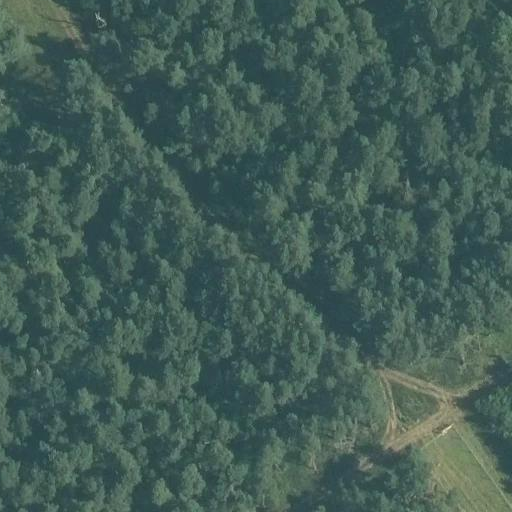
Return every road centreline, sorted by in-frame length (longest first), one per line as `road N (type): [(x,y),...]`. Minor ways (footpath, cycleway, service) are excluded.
road 1 (track): [(51,0),(143,144),(278,291),(410,386),(480,390),(384,454),(391,391)]
road 2 (track): [(439,393),(511,506)]
